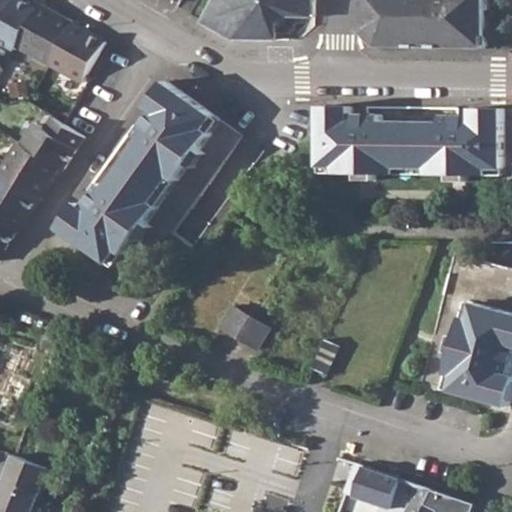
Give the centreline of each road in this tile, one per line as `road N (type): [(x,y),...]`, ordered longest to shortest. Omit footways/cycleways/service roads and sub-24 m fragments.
road 1 (residential): [(2,287),(476,457),(511,450)]
road 2 (residential): [(2,287),(168,39)]
road 3 (residential): [(343,78),(257,76),(168,39)]
road 4 (residential): [(511,81),(343,78)]
